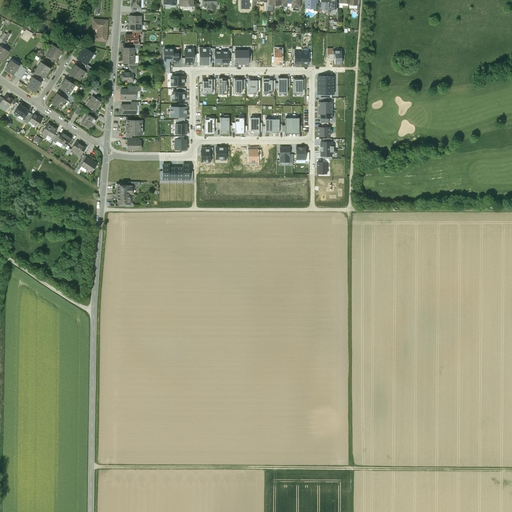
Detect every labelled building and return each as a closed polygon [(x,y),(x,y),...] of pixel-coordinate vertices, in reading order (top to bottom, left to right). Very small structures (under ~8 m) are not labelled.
[(130,0),(131,8),(138,8),(141,8),(140,0),(130,0)] [(202,0),(203,5),(203,6),(207,6),(207,9),(215,9),(215,6),(217,6),(217,1),(216,0),(202,0)] [(249,3),(248,0),(240,0),(241,9),(249,9),(249,3)] [(328,0),(320,0),(320,3),(320,9),(321,9),(328,9),(328,0)] [(328,0),(328,9),(331,9),(331,10),(336,10),(336,0),(328,0)] [(106,41),(107,21),(93,20),(93,29),(98,30),(97,36),(95,36),(94,40),(106,41)] [(0,39),(3,41),(5,42),(11,34),(8,32),(4,39),(1,37),(0,38),(0,39)] [(57,47),(53,45),(46,55),(55,61),(62,50),(57,47)] [(0,60),(2,61),(8,51),(3,48),(2,49),(0,47),(0,60)] [(85,54),(91,57),(93,54),(84,48),(82,50),(86,53),(85,54)] [(163,48),(163,64),(168,64),(168,61),(179,61),(179,53),(173,53),(173,48),(163,48)] [(193,64),(193,62),(193,57),(194,57),(194,53),(194,48),(185,48),(185,58),(185,64),(193,64)] [(205,64),(208,64),(208,49),(200,49),(200,63),(204,63),(205,64)] [(86,53),(82,50),(77,58),(86,64),(91,57),(85,54),(86,53)] [(341,64),(341,51),(332,51),(332,54),(332,58),(335,58),(335,64),(341,64)] [(19,66),(11,61),(5,69),(13,75),(13,74),(17,69),(19,66)] [(50,69),(40,62),(36,69),(37,69),(35,72),(40,75),(43,77),(47,72),(48,73),(50,69)] [(81,69),(75,65),(69,74),(74,77),(79,80),(85,71),(81,69)] [(81,69),(85,71),(91,75),(93,73),(90,71),(85,68),(83,66),(81,69)] [(22,67),(20,71),(16,76),(20,79),(26,70),(22,67)] [(122,78),(122,82),(133,82),(133,73),(133,72),(129,72),(122,72),(122,75),(121,75),(120,76),(120,78),(121,78),(122,78)] [(184,76),(183,76),(174,76),(171,76),(171,79),(170,79),(170,83),(171,83),(171,85),(184,85),(184,82),(184,79),(184,76)] [(317,76),(317,85),(334,85),(334,76),(317,76)] [(37,80),(33,77),(33,78),(27,86),(35,91),(39,85),(40,85),(41,83),(37,80)] [(242,88),(242,79),(237,79),(237,78),(233,78),(233,94),(237,94),(237,92),(242,92),(242,88)] [(272,89),(272,80),(269,80),(269,78),(263,78),(263,92),(267,92),(267,93),(272,93),(272,89)] [(287,88),(287,79),(287,78),(278,78),(278,83),(278,89),(278,93),(282,93),(282,94),(287,94),(287,88)] [(302,89),(302,80),(297,80),(298,78),(293,78),(293,94),(298,94),(298,92),(302,92),(302,89)] [(66,79),(60,88),(65,91),(69,94),(69,93),(71,95),(74,90),(72,88),(75,85),(71,82),(66,79)] [(212,88),(212,79),(208,79),(208,81),(206,81),(206,80),(202,80),(202,93),(206,93),(206,94),(212,94),(212,88)] [(226,87),(226,79),(217,79),(217,94),(226,94),(226,87)] [(257,89),(257,80),(252,80),(252,79),(248,79),(248,94),(253,94),(253,93),(257,93),(257,89)] [(334,85),(317,85),(317,95),(334,95),(334,85)] [(121,96),(121,99),(136,99),(136,91),(136,89),(131,89),(121,89),(121,93),(120,93),(120,95),(121,96)] [(65,91),(64,94),(70,98),(73,100),(74,97),(71,95),(69,93),(69,94),(65,91)] [(185,92),(184,92),(176,92),(172,92),(172,95),(171,95),(171,100),(184,100),(184,96),(185,96),(185,92)] [(57,93),(51,102),(56,106),(60,109),(66,100),(67,99),(62,96),(57,93)] [(3,98),(1,102),(1,103),(8,107),(13,100),(5,95),(3,98)] [(98,105),(100,101),(96,98),(96,99),(92,96),(90,100),(91,100),(87,106),(92,109),(92,108),(93,109),(95,110),(98,105)] [(319,110),(332,110),(332,102),(328,102),(320,102),(318,102),(318,107),(319,107),(319,110)] [(20,104),(14,112),(23,118),(28,112),(29,110),(20,104)] [(121,105),(121,114),(135,114),(135,105),(131,105),(121,105)] [(186,116),(186,107),(179,107),(170,107),(170,116),(178,116),(184,116),(186,116)] [(90,129),(96,119),(95,118),(90,115),(88,113),(84,120),(85,120),(83,123),(82,123),(81,123),(90,129)] [(38,116),(34,114),(33,115),(29,121),(37,126),(42,120),(37,116),(38,116)] [(214,128),(214,119),(214,118),(209,118),(209,119),(205,119),(205,133),(214,133),(214,128)] [(229,132),(229,126),(229,118),(220,118),(220,122),(220,129),(220,134),(229,134),(229,132)] [(244,134),(244,132),(244,126),(244,118),(235,118),(235,123),(235,129),(235,134),(244,134)] [(127,134),(127,135),(132,135),(140,135),(141,120),(132,120),(127,120),(127,123),(126,123),(126,127),(127,127),(127,128),(126,128),(126,131),(127,131),(127,134)] [(48,123),(41,133),(47,136),(47,135),(51,138),(54,134),(57,129),(53,126),(48,123)] [(184,124),(175,124),(175,134),(186,133),(186,124),(184,124)] [(328,127),(321,127),(317,127),(317,136),(329,136),(329,134),(332,133),(332,129),(329,129),(329,127),(328,127)] [(60,136),(57,140),(63,144),(64,143),(67,145),(71,140),(68,138),(69,136),(62,132),(60,136)] [(186,139),(175,139),(175,150),(186,149),(186,139)] [(76,141),(72,148),(81,154),(81,155),(82,154),(86,147),(76,141)] [(127,149),(140,149),(141,141),(139,141),(132,141),(127,141),(127,149)] [(210,163),(210,156),(210,149),(209,149),(209,147),(205,147),(205,149),(201,149),(201,152),(200,152),(200,157),(201,157),(201,162),(205,162),(205,163),(210,163)] [(226,160),(226,154),(226,147),(216,147),(216,159),(220,159),(220,160),(226,160)] [(289,147),(280,147),(280,162),(289,162),(289,154),(289,147)] [(296,159),(305,159),(305,152),(305,147),(296,147),(296,159)] [(83,162),(81,166),(87,169),(86,170),(86,171),(87,172),(87,173),(88,173),(89,173),(90,173),(91,173),(91,172),(97,164),(87,157),(83,162)] [(326,162),(317,162),(317,173),(326,173),(326,162)] [(176,180),(176,167),(174,167),(170,167),(170,164),(164,164),(162,164),(162,181),(176,180)] [(178,167),(176,167),(176,180),(190,180),(190,164),(182,164),(183,167),(178,167)] [(132,194),(132,186),(132,185),(128,185),(117,185),(117,194),(118,194),(130,194),(132,194)] [(130,203),(130,194),(118,194),(118,204),(126,204),(130,204),(130,203)]
